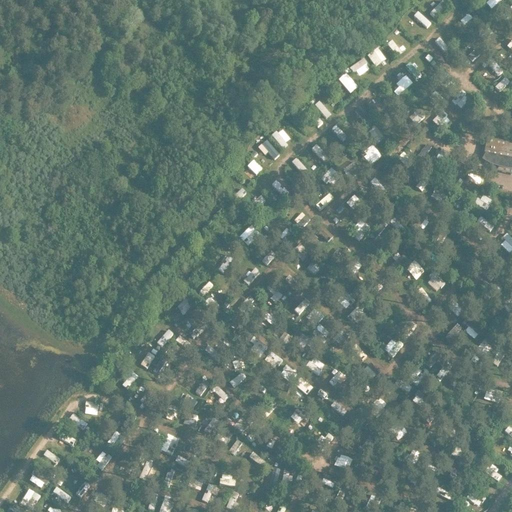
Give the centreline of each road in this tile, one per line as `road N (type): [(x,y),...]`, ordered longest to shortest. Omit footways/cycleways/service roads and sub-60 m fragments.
road 1 (track): [(0,499),(67,408),(94,397),(143,420),(75,511)]
road 2 (track): [(456,0),(403,59),(306,141)]
